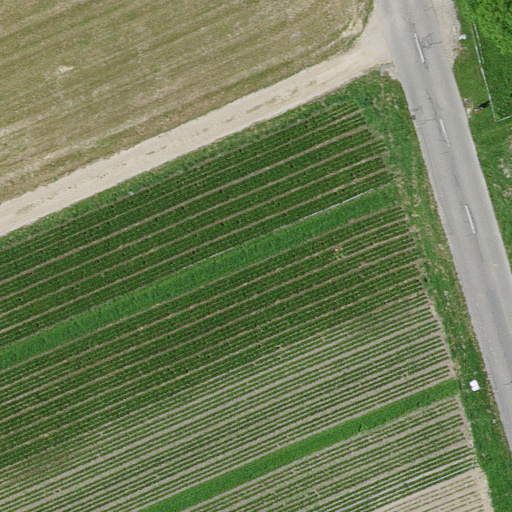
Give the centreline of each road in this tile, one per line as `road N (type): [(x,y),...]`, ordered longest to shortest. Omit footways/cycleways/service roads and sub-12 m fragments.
road 1 (track): [(0,217),(413,32)]
road 2 (tertiary): [(404,0),(511,365)]
